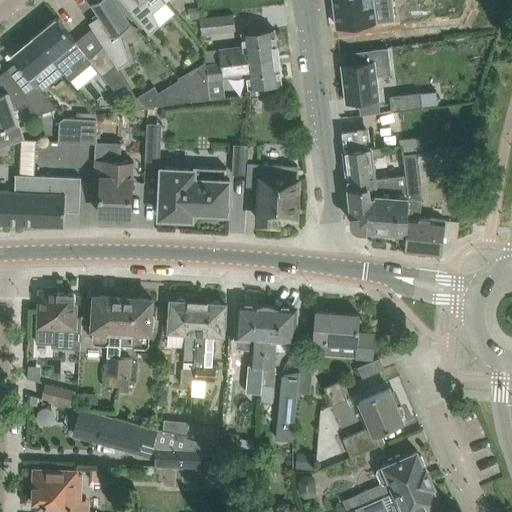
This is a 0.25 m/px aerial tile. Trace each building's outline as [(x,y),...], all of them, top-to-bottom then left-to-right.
[(95,0),(91,3),(92,4),(93,4),(100,15),(89,22),(119,68),(130,61),(120,31),(133,23),(132,22),(131,23),(116,0),(95,0)] [(155,11),(166,2),(164,0),(122,0),(150,33),(160,24),(155,11)] [(333,0),(337,26),(375,21),(372,0),(333,0)] [(189,7),(190,19),(200,17),(198,6),(189,7)] [(202,35),(236,31),(234,14),(200,18),(202,35)] [(69,31),(56,16),(34,34),(65,71),(63,72),(70,80),(71,79),(68,75),(89,58),(93,54),(89,49),(86,51),(76,40),(69,31)] [(204,49),(206,63),(278,55),(275,28),(243,32),(245,48),(231,50),(230,46),(204,49)] [(17,61),(8,68),(26,92),(40,87),(42,90),(63,72),(65,71),(34,34),(11,53),(17,61)] [(144,106),(137,96),(118,68),(103,45),(93,54),(89,58),(91,61),(134,112),(144,106)] [(281,80),(278,55),(206,63),(208,72),(209,81),(247,76),(249,86),(250,86),(251,95),(283,91),(281,80)] [(342,64),(347,102),(379,98),(374,60),(342,64)] [(0,92),(0,128),(21,122),(16,108),(29,104),(49,98),(42,90),(40,87),(26,92),(8,68),(0,74),(0,79),(5,91),(0,92)] [(186,72),(179,77),(198,100),(211,99),(209,81),(208,72),(192,82),(186,72)] [(167,103),(159,92),(155,85),(137,96),(144,106),(167,103)] [(392,95),(393,110),(422,106),(421,92),(392,95)] [(59,141),(82,142),(83,118),(64,117),(60,121),(59,141)] [(82,142),(96,143),(96,142),(97,118),(83,118),(82,142)] [(379,137),(379,146),(417,144),(416,136),(379,137)] [(122,143),(96,142),(96,143),(93,194),(101,194),(101,213),(131,215),(132,195),(133,159),(121,159),(122,143)] [(161,147),(146,147),(146,160),(161,160),(161,147)] [(365,148),(349,150),(345,151),(346,159),(347,170),(352,214),(354,222),(354,223),(354,224),(355,225),(356,226),(358,227),(359,228),(371,229),(374,229),(377,195),(409,197),(406,174),(377,178),(376,169),(373,147),(371,148),(365,148)] [(19,171),(34,171),(35,149),(20,149),(19,171)] [(406,174),(409,197),(422,198),(418,151),(417,151),(404,153),(405,161),(406,174)] [(248,163),(248,158),(233,158),(233,173),(247,173),(248,163)] [(298,165),(282,164),(265,164),(248,163),(247,173),(247,184),(262,185),(260,221),(279,222),(279,217),(285,218),(288,214),(296,214),(298,178),(297,178),(298,165)] [(226,178),(227,167),(194,165),(194,168),(194,211),(229,212),(230,179),(226,178)] [(194,211),(194,168),(162,166),(160,216),(193,218),(194,211)] [(0,189),(0,221),(65,225),(66,210),(80,211),(82,176),(15,173),(15,174),(16,174),(15,190),(0,189)] [(377,195),(374,229),(397,231),(397,233),(397,235),(398,238),(399,240),(400,241),(402,244),(404,245),(403,248),(405,250),(408,215),(409,202),(409,197),(377,195)] [(434,218),(421,216),(408,215),(405,250),(442,254),(446,219),(434,218)] [(54,342),(54,345),(81,346),(82,316),(75,316),(76,292),(42,291),(40,324),(37,324),(37,341),(54,342)] [(93,343),(109,344),(121,344),(125,297),(114,297),(115,295),(96,294),(93,343)] [(125,297),(121,344),(149,346),(151,313),(153,297),(134,296),(134,297),(125,297)] [(170,319),(169,330),(187,332),(185,359),(195,360),(199,301),(186,300),(184,297),(179,297),(176,299),(171,299),(170,319)] [(199,301),(195,360),(195,364),(206,365),(206,364),(213,365),(213,364),(215,333),(225,334),(225,322),(227,302),(222,302),(219,300),(214,300),(212,301),(199,301)] [(250,392),(261,393),(268,305),(240,303),(239,323),(238,347),(254,348),(253,364),(252,364),(250,392)] [(274,385),(275,365),(277,338),(294,339),(295,327),(296,307),(268,305),(261,393),(262,393),(263,384),(274,385)] [(357,344),(356,355),(373,357),(375,333),(359,332),(361,314),(316,310),(314,340),(357,344)] [(120,356),(108,355),(107,355),(107,356),(106,375),(107,375),(106,386),(118,386),(119,376),(120,356)] [(119,376),(130,376),(131,377),(133,357),(120,356),(119,376)] [(194,379),(215,381),(216,364),(213,364),(213,365),(206,364),(206,365),(195,364),(194,379)] [(181,367),(180,385),(193,386),(194,368),(181,367)] [(298,392),(299,375),(283,374),(282,390),(277,438),(294,439),(298,392)] [(328,391),(332,401),(333,403),(348,397),(340,379),(325,385),(328,391)] [(46,382),(42,397),(70,405),(74,389),(46,382)] [(391,387),(372,395),(360,400),(371,426),(344,438),(352,456),(385,441),(380,430),(405,420),(391,387)] [(39,396),(31,394),(30,402),(37,404),(39,396)] [(158,427),(158,429),(81,407),(73,433),(134,450),(135,448),(155,454),(155,466),(201,467),(201,473),(222,473),(223,447),(218,446),(218,442),(202,440),(188,436),(188,434),(180,432),(158,427)] [(188,434),(189,423),(189,421),(181,420),(180,432),(188,434)] [(202,440),(218,442),(220,428),(189,423),(188,434),(188,436),(202,440)] [(224,446),(239,448),(240,433),(226,431),(224,446)] [(255,439),(241,437),(240,446),(254,448),(255,439)] [(366,504),(429,476),(431,476),(430,474),(429,475),(418,450),(402,457),(400,453),(388,458),(390,462),(378,468),(376,472),(381,483),(361,491),(366,504)] [(296,467),(314,469),(316,453),(297,451),(296,467)] [(228,460),(227,471),(236,472),(236,460),(228,460)] [(58,511),(89,511),(90,499),(81,498),(82,474),(77,473),(77,470),(36,468),(34,504),(50,505),(50,506),(59,506),(58,511)] [(103,481),(104,468),(90,468),(89,481),(103,481)] [(305,473),(298,480),(299,492),(305,497),(313,497),(317,491),(316,479),(311,474),(305,473)] [(425,511),(424,508),(440,502),(429,476),(366,504),(364,505),(348,511),(425,511)]
